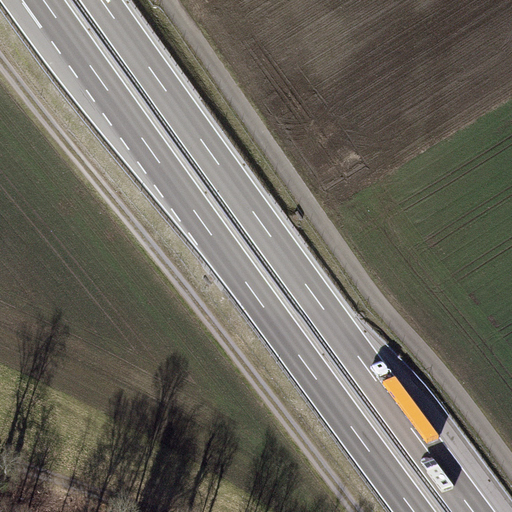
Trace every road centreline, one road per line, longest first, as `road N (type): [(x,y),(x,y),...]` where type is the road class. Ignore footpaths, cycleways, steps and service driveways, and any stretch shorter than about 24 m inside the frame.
road 1 (trunk): [(45,0),(417,511)]
road 2 (trunk): [(475,511),(103,0)]
road 3 (track): [(170,0),(372,293),(511,467)]
road 4 (track): [(0,58),(356,511)]
road 5 (track): [(0,451),(157,511)]
